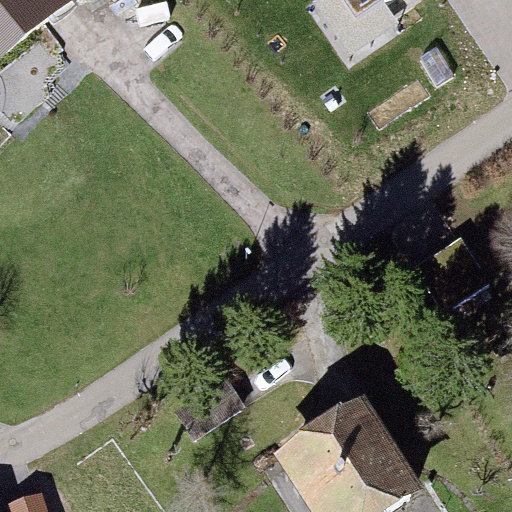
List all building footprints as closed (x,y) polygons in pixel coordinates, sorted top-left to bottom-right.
[(0,0),(0,52),(68,0),(0,0)] [(334,0),(359,38),(417,0),(334,0)] [(461,236),(413,270),(441,310),(490,276),(461,236)] [(223,395),(178,425),(201,460),(246,431),(223,395)] [(355,409),(275,460),(308,511),(374,511),(407,492),(355,409)]
